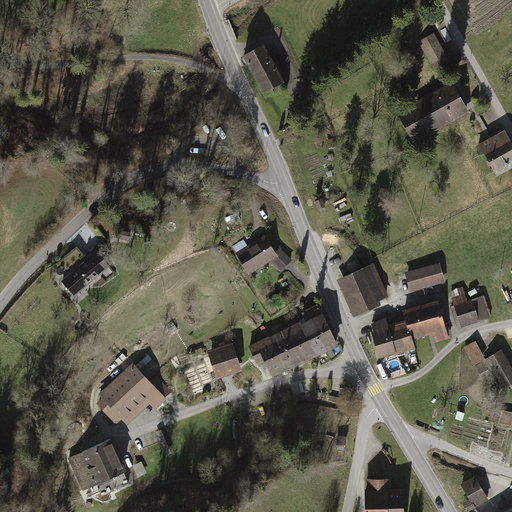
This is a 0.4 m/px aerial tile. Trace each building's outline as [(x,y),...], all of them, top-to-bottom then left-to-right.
[(433,67),(448,59),(435,34),(419,42),(433,67)] [(266,47),(245,57),(267,97),(286,86),(266,47)] [(449,82),(395,111),(413,144),(467,114),(449,82)] [(511,143),(505,131),(476,147),(482,157),(485,156),(497,179),(511,169),(511,143)] [(246,247),(236,253),(250,276),(273,262),(282,272),(293,260),(283,251),(278,244),(273,247),(265,235),(257,241),(259,244),(249,250),(246,247)] [(98,253),(62,283),(74,297),(110,267),(98,253)] [(438,264),(403,274),(409,293),(444,283),(438,264)] [(373,265),(336,281),(352,319),(380,307),(377,302),(387,298),(373,265)] [(463,288),(449,292),(460,328),(490,319),(484,297),(468,301),(463,288)] [(332,322),(323,302),(317,305),(315,301),(304,306),(311,321),(324,314),(329,323),(332,322)] [(450,339),(439,302),(402,312),(405,323),(408,334),(413,333),(415,341),(436,335),(439,342),(450,339)] [(324,314),(311,321),(302,325),(318,357),(340,347),(329,323),(324,314)] [(398,354),(390,328),(387,319),(369,325),(380,360),(398,354)] [(318,357),(302,325),(301,322),(282,331),(298,366),(318,357)] [(408,334),(405,323),(390,328),(398,354),(417,349),(415,341),(413,333),(408,334)] [(298,366),(282,331),(271,336),(287,371),(298,366)] [(287,371),(271,336),(250,346),(258,363),(266,359),(274,377),(287,371)] [(487,359),(476,341),(465,347),(482,378),(494,372),(487,359)] [(233,344),(209,351),(218,379),(242,372),(233,344)] [(511,366),(502,351),(487,359),(494,372),(505,390),(511,385),(511,366)] [(103,399),(98,404),(117,425),(123,420),(128,426),(151,406),(155,411),(167,401),(133,363),(100,395),(103,399)] [(500,423),(511,426),(511,411),(504,409),(500,423)] [(347,446),(347,437),(338,437),(337,446),(347,446)] [(127,473),(112,441),(67,459),(82,491),(127,473)] [(141,463),(134,466),(140,477),(147,474),(141,463)] [(476,477),(462,486),(476,509),(490,501),(476,477)] [(390,479),(367,478),(366,511),(404,511),(405,487),(390,487),(390,479)] [(511,511),(511,503),(496,511),(511,511)]
